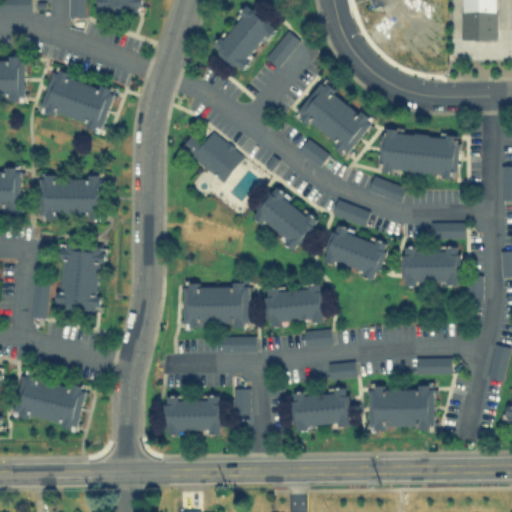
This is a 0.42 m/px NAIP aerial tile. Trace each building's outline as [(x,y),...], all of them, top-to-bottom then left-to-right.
[(0,0),(0,11),(30,11),(30,0),(0,0)] [(68,0),(68,16),(84,16),(84,0),(68,0)] [(141,13),(141,0),(95,0),(95,13),(141,13)] [(462,0),(496,0),(496,38),(462,38),(462,0)] [(208,44),(237,71),(276,28),(246,2),(208,44)] [(264,56),(278,66),(300,38),(286,28),(264,56)] [(0,99),(25,99),(25,54),(0,54),(0,99)] [(104,129),(116,86),(51,67),(39,111),(104,129)] [(346,154),(374,116),(321,77),(292,114),(346,154)] [(460,132),(380,126),(377,171),(456,177),(460,132)] [(181,148),(223,181),(244,154),(212,128),(202,140),(193,132),(181,148)] [(329,152),(307,136),(297,149),(319,166),(329,152)] [(500,199),(511,199),(511,163),(500,163),(500,199)] [(0,164),(0,210),(20,211),(21,165),(0,164)] [(105,172),(37,172),(38,218),(105,218),(105,172)] [(408,187),(373,173),(367,188),(402,202),(408,187)] [(298,249),(319,215),(271,185),(250,219),(298,249)] [(363,223),(368,208),(336,197),(330,212),(363,223)] [(463,236),(463,220),(430,220),(430,236),(463,236)] [(322,261),(378,278),(390,240),(334,222),(322,261)] [(105,245),(60,240),(53,308),(99,312),(105,245)] [(400,284),(459,284),(459,244),(400,244),(400,284)] [(511,248),(500,248),(500,274),(511,274),(511,248)] [(466,298),(481,298),(481,273),(466,273),(466,298)] [(47,280),(31,280),(30,315),(47,315),(47,280)] [(182,280),(182,326),(249,326),(249,280),(182,280)] [(322,322),(320,281),(266,284),(267,325),(322,322)] [(303,329),(304,345),(331,342),(329,326),(303,329)] [(255,350),(255,334),(220,334),(220,350),(255,350)] [(510,346),(494,342),(486,376),(502,379),(510,346)] [(415,356),(450,356),(451,372),(415,373),(415,356)] [(328,377),(354,376),(353,359),(327,361),(328,377)] [(12,413),(78,429),(88,384),(22,369),(12,413)] [(511,421),(511,374),(501,419),(511,421)] [(368,429),(434,428),(433,383),(367,383),(368,429)] [(290,390),(293,430),(351,425),(347,385),(290,390)] [(249,386),(233,386),(233,412),(249,412),(249,386)] [(220,392),(165,392),(165,433),(220,433),(220,392)]
